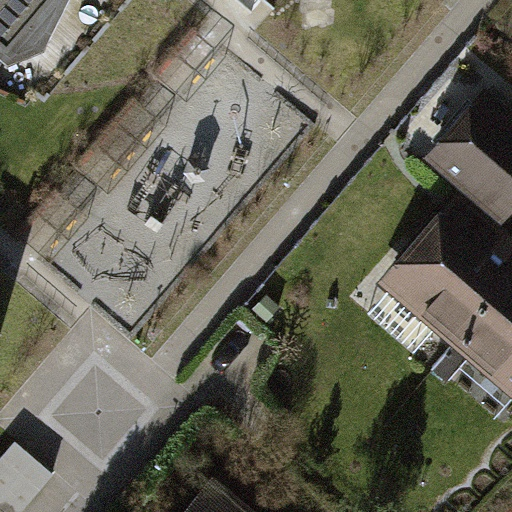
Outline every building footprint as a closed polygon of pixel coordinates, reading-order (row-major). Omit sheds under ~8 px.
[(0,0),(0,41),(46,81),(111,0),(0,0)] [(511,211),(511,107),(485,85),(424,156),(502,223),(511,211)] [(511,276),(511,234),(458,188),(378,281),(453,345),(511,276)] [(511,276),(453,345),(511,395),(511,276)] [(21,432),(0,459),(0,487),(20,503),(55,458),(21,432)] [(259,511),(213,472),(178,511),(259,511)]
